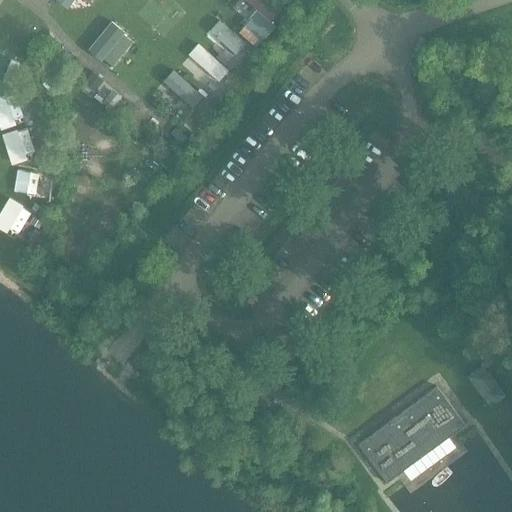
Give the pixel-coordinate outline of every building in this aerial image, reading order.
[(249,0),(264,12),(274,0),(249,0)] [(220,14),(204,29),(215,41),(224,34),(241,52),(248,46),(220,14)] [(113,20),(90,46),(113,65),(135,39),(113,20)] [(49,36),(44,42),(46,45),(50,49),(56,44),(51,38),(49,36)] [(221,79),(231,67),(198,42),(189,54),(221,79)] [(0,76),(11,80),(17,59),(0,54),(0,76)] [(175,69),(164,80),(200,113),(211,102),(175,69)] [(93,74),(85,83),(94,91),(102,82),(93,74)] [(113,92),(105,102),(113,108),(120,99),(113,92)] [(0,112),(4,126),(25,119),(16,93),(0,98),(0,112)] [(9,131),(14,156),(36,151),(31,127),(9,131)] [(19,190),(42,192),(44,169),(21,167),(19,190)] [(33,218),(29,223),(37,228),(40,223),(33,218)] [(436,387),(358,445),(386,484),(465,426),(436,387)]
